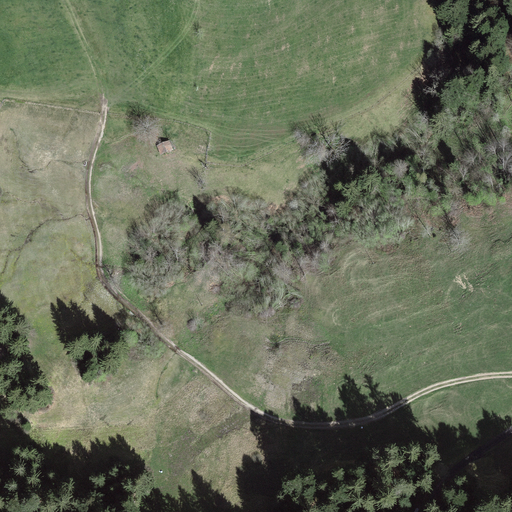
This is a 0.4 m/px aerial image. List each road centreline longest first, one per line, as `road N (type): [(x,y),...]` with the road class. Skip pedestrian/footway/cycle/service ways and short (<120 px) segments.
road 1 (track): [(70,0),(96,62),(104,115),(89,187),(103,273),(155,332),(257,412),(302,427),(365,424),(431,391),(511,375)]
road 2 (track): [(511,428),(448,477),(424,511)]
